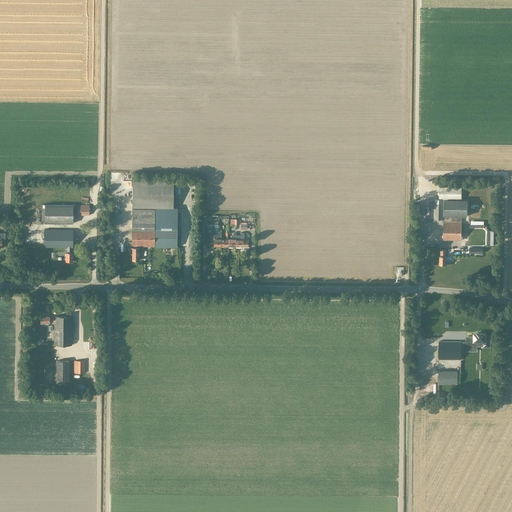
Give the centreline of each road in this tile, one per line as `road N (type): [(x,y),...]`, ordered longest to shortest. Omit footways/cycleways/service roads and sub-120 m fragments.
road 1 (unclassified): [(511,302),(444,290),(0,285)]
road 2 (track): [(402,289),(401,409),(504,409)]
